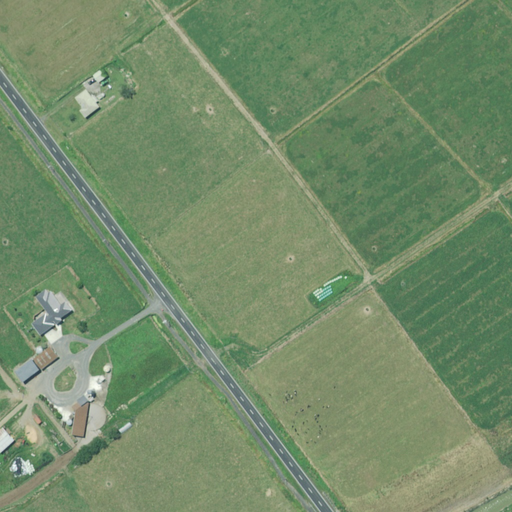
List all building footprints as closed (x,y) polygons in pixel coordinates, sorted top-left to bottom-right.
[(110,76),(104,69),(95,75),(101,83),(110,76)] [(102,107),(89,90),(78,98),(85,108),(82,111),(88,118),(102,107)] [(52,293),(49,290),(39,298),(59,325),(64,321),(63,319),(74,311),(68,302),(63,306),(53,293),(52,293)] [(60,358),(52,347),(35,359),(44,370),(60,358)] [(40,379),(34,372),(30,375),(36,383),(40,379)] [(90,393),(73,407),(77,412),(74,435),(86,438),(92,403),(96,400),(90,393)] [(17,441),(5,428),(0,432),(0,450),(3,453),(17,441)]
